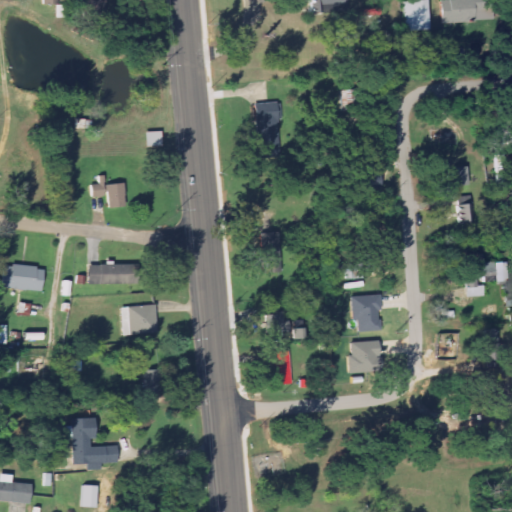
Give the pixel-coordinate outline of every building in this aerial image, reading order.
[(343,0),(310,0),(311,14),(344,12),(343,0)] [(402,32),(427,31),(426,0),(401,1),(402,32)] [(476,0),(439,0),(440,24),(477,23),(476,0)] [(254,105),(256,158),(279,157),(277,120),(282,119),(281,104),(254,105)] [(467,168),(453,168),(454,187),(467,186),(467,168)] [(381,193),(380,173),(359,174),(359,193),(381,193)] [(122,184),(103,185),(102,177),(97,177),(97,186),(89,186),(89,199),(106,198),(106,208),(123,208),(122,184)] [(455,226),(472,226),(472,196),(456,196),(455,226)] [(260,274),(280,273),(279,233),(260,234),(260,274)] [(505,263),(483,264),(483,254),(463,256),(466,298),(484,297),(483,286),(476,287),(476,278),(495,277),(495,282),(506,281),(505,263)] [(369,277),(368,260),(358,261),(358,260),(337,261),(338,278),(369,277)] [(4,265),(1,288),(41,293),(43,270),(4,265)] [(85,265),(86,285),(126,285),(125,266),(111,266),(111,265),(85,265)] [(357,333),(379,332),(377,296),(348,298),(349,322),(357,322),(357,333)] [(155,307),(122,308),(123,336),(156,334),(155,307)] [(266,314),(266,334),(290,333),(289,322),(283,322),(283,314),(266,314)] [(347,374),(377,373),(376,342),(346,343),(347,374)] [(271,386),(290,385),(289,353),(270,353),(271,386)] [(161,394),(160,370),(143,371),(144,395),(161,394)] [(498,385),(476,385),(476,404),(499,404),(498,385)] [(69,420),(71,466),(85,465),(86,471),(115,469),(114,447),(92,448),(91,419),(69,420)] [(0,501),(27,504),(29,485),(9,484),(10,476),(0,475),(0,501)]
